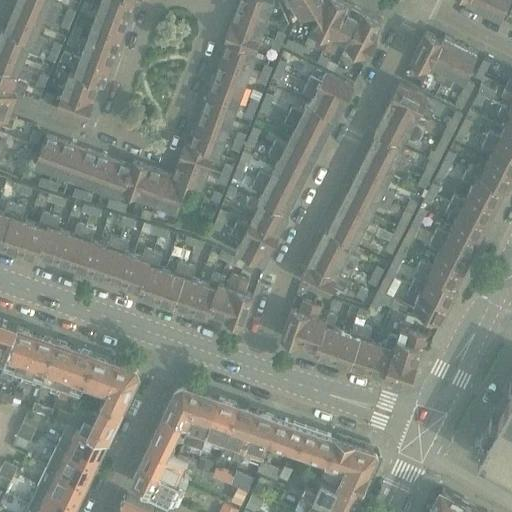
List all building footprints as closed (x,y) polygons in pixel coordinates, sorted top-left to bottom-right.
[(26,0),(17,0),(12,13),(40,25),(43,17),(54,22),(58,14),(26,0)] [(26,0),(58,14),(61,5),(50,1),(50,0),(26,0)] [(134,0),(101,0),(99,7),(128,17),(134,0)] [(239,0),(237,6),(267,17),(272,0),(239,0)] [(320,12),(327,0),(291,0),(301,16),(317,6),(320,12)] [(347,2),(343,0),(327,0),(320,12),(314,25),(323,30),(316,42),(325,47),(347,2)] [(468,0),(468,1),(484,10),(489,0),(468,0)] [(489,0),(484,10),(501,18),(510,0),(489,0)] [(348,42),(364,10),(347,2),(325,47),(332,51),(339,38),(348,42)] [(267,17),(237,6),(231,22),(260,33),(267,17)] [(128,17),(99,7),(93,23),(122,34),(128,17)] [(381,19),(364,10),(348,42),(356,47),(353,54),(366,61),(378,37),(374,35),(381,19)] [(12,13),(4,30),(43,46),(46,38),(36,34),(40,25),(12,13)] [(260,33),(231,22),(224,39),(227,40),(254,50),(260,33)] [(122,34),(93,23),(86,40),(116,51),(122,34)] [(2,29),(0,34),(0,47),(24,57),(28,49),(39,54),(43,46),(4,30),(2,29)] [(424,77),(431,62),(443,39),(426,31),(412,58),(421,62),(416,73),(424,77)] [(443,81),(462,43),(445,34),(443,39),(431,62),(440,66),(435,77),(443,81)] [(116,51),(86,40),(80,57),(110,68),(116,51)] [(254,50),(227,40),(221,58),(250,69),(256,51),(254,50)] [(462,43),(443,81),(451,84),(456,74),(465,79),(478,51),(462,43)] [(0,67),(17,74),(29,78),(32,70),(21,65),(24,57),(0,47),(0,67)] [(485,56),(480,69),(495,74),(500,61),(485,56)] [(110,68),(80,57),(74,74),(98,83),(103,85),(110,68)] [(250,69),(221,58),(215,74),(244,85),(250,69)] [(0,121),(11,125),(14,117),(3,113),(6,103),(11,91),(22,95),(26,86),(14,82),(17,74),(0,67),(0,121)] [(346,101),(354,85),(326,71),(322,79),(312,73),(308,82),(346,101)] [(98,83),(74,74),(70,72),(63,89),(92,100),(98,83)] [(244,85),(215,74),(208,91),(238,102),(244,85)] [(346,101),(308,82),(304,90),(314,95),(310,103),(335,116),(338,117),(346,101)] [(392,98),(419,112),(430,118),(434,109),(423,104),(428,95),(400,82),(392,98)] [(493,99),(497,88),(483,83),(479,94),(493,99)] [(511,101),(509,108),(511,109),(511,88),(506,86),(503,94),(511,98),(511,101)] [(86,118),(92,100),(63,89),(57,107),(86,118)] [(238,102),(208,91),(202,108),(231,119),(238,102)] [(392,98),(384,115),(422,134),(426,126),(415,120),(419,112),(392,98)] [(335,116),(310,103),(308,102),(304,110),(293,104),(289,112),(327,132),(335,116)] [(511,109),(509,108),(502,105),(499,112),(509,117),(504,126),(511,129),(511,109)] [(231,119),(202,108),(196,125),(225,136),(231,119)] [(327,132),(289,112),(285,121),(296,126),(292,134),(319,148),(327,132)] [(376,131),(378,132),(403,144),(407,136),(418,142),(422,134),(384,115),(376,131)] [(225,136),(196,125),(190,142),(215,151),(219,152),(225,136)] [(490,130),(486,137),(511,150),(511,129),(504,126),(500,135),(490,130)] [(370,149),(408,168),(412,160),(401,155),(406,146),(403,144),(378,132),(370,149)] [(35,164),(53,170),(63,140),(46,134),(35,164)] [(319,148),(292,134),(288,142),(277,137),(273,145),(311,164),(319,148)] [(488,159),(511,170),(511,150),(486,137),(482,145),(492,150),(488,159)] [(70,176),(80,146),(63,140),(53,170),(70,176)] [(215,151),(190,142),(186,140),(179,158),(209,168),(215,151)] [(311,164),(273,145),(269,153),(279,158),(275,166),(303,180),(311,164)] [(87,182),(98,152),(80,146),(70,176),(87,182)] [(370,149),(361,165),(389,179),(394,171),(404,176),(408,168),(370,149)] [(104,188),(114,158),(98,152),(87,182),(104,188)] [(132,164),(131,164),(114,158),(104,188),(121,194),(123,189),(132,164)] [(209,168),(179,158),(173,174),(173,175),(188,180),(202,186),(209,168)] [(140,195),(150,166),(133,159),(131,164),(132,164),(123,189),(140,195)] [(471,160),(467,169),(505,188),(507,189),(511,179),(511,170),(488,159),(484,167),(471,160)] [(361,165),(353,181),(391,200),(395,193),(385,188),(389,179),(361,165)] [(157,201),(167,172),(150,166),(140,195),(157,201)] [(261,169),(257,177),(295,196),(303,180),(275,166),(271,174),(261,169)] [(469,190),(497,204),(505,188),(467,169),(463,176),(473,181),(469,190)] [(173,175),(173,174),(167,172),(157,201),(178,209),(188,180),(173,175)] [(295,196),(257,177),(253,185),(263,190),(259,198),(287,212),(295,196)] [(387,209),(391,200),(353,181),(345,197),(373,211),(377,203),(387,209)] [(454,194),(451,201),(489,220),(497,204),(469,190),(464,199),(454,194)] [(253,216),(281,230),(289,213),(287,212),(259,198),(252,194),(248,202),(258,207),(253,216)] [(337,214),(375,233),(379,225),(368,220),(373,211),(345,197),(337,214)] [(0,210),(0,243),(2,245),(17,204),(8,201),(5,212),(0,210)] [(457,214),(452,223),(480,237),(489,220),(451,201),(446,209),(457,214)] [(25,207),(17,204),(2,245),(20,251),(31,221),(22,218),(25,207)] [(31,221),(20,251),(37,257),(38,254),(52,215),(44,212),(39,224),(31,221)] [(371,241),(375,233),(337,214),(329,230),(354,243),(356,244),(361,235),(371,241)] [(60,218),(52,215),(38,254),(55,260),(65,230),(57,228),(60,218)] [(236,227),(273,245),(281,230),(253,216),(249,223),(240,218),(236,227)] [(74,234),(65,230),(55,260),(71,266),(86,225),(78,222),(74,234)] [(438,226),(434,234),(472,253),(480,237),(452,223),(448,231),(438,226)] [(86,225),(71,266),(89,272),(99,242),(90,239),(94,228),(86,225)] [(273,245),(236,227),(232,235),(241,240),(237,249),(264,263),(273,245)] [(326,229),(318,245),(356,264),(360,257),(349,251),(354,243),(329,230),(326,229)] [(108,246),(99,242),(89,272),(106,278),(120,237),(112,234),(108,246)] [(440,247),(436,255),(464,269),(472,253),(434,234),(430,241),(440,247)] [(120,237),(106,278),(123,284),(133,254),(124,251),(128,240),(120,237)] [(310,262),(337,275),(341,267),(352,272),(356,264),(318,245),(310,262)] [(142,257),(133,254),(123,284),(139,289),(140,290),(154,250),(145,247),(142,257)] [(140,290),(139,289),(138,292),(156,299),(167,269),(158,265),(162,253),(154,250),(140,290)] [(464,269),(436,255),(431,264),(421,259),(417,267),(430,273),(456,286),(464,269)] [(175,272),(167,269),(156,299),(173,305),(188,263),(179,260),(175,272)] [(348,281),(337,275),(310,262),(301,278),(329,292),(333,283),(344,288),(348,281)] [(188,263),(173,305),(190,311),(201,280),(192,277),(196,266),(188,263)] [(210,284),(201,280),(190,311),(207,316),(209,312),(219,282),(222,274),(214,272),(210,284)] [(415,277),(411,285),(450,304),(458,287),(456,286),(430,273),(426,282),(415,277)] [(219,282),(209,312),(226,318),(240,277),(232,274),(228,285),(219,282)] [(249,280),(240,277),(226,318),(243,323),(253,294),(245,291),(249,280)] [(441,320),(450,304),(411,285),(408,292),(418,297),(413,306),(441,320)] [(281,336),(300,342),(313,301),(305,299),(301,310),(291,306),(281,336)] [(321,304),(313,301),(300,342),(317,348),(327,319),(318,315),(321,304)] [(327,319),(317,348),(315,353),(333,359),(343,330),(334,327),(338,315),(329,312),(327,319)] [(17,325),(0,319),(0,373),(0,374),(17,325)] [(343,330),(333,359),(350,364),(363,324),(355,321),(352,333),(343,330)] [(372,327),(363,324),(350,364),(367,370),(377,342),(368,339),(372,327)] [(21,377),(37,332),(18,326),(1,375),(11,378),(13,374),(21,377)] [(398,336),(386,372),(411,380),(427,332),(410,326),(406,339),(398,336)] [(56,339),(37,332),(21,377),(40,384),(43,377),(56,339)] [(377,342),(367,370),(385,376),(386,372),(398,336),(390,333),(386,345),(377,342)] [(56,339),(43,377),(40,384),(40,385),(51,389),(51,388),(59,390),(75,345),(56,339)] [(94,352),(75,345),(59,390),(67,393),(69,387),(81,391),(84,380),(94,352)] [(84,380),(109,388),(110,388),(119,361),(94,352),(84,380)] [(109,388),(103,399),(123,408),(139,374),(136,367),(119,361),(110,388),(109,388)] [(177,387),(150,444),(168,452),(184,419),(190,421),(200,389),(184,384),(177,387)] [(200,389),(190,421),(187,428),(199,432),(196,440),(204,442),(219,396),(200,389)] [(511,395),(511,396),(511,409),(509,415),(503,412),(479,454),(511,472),(511,395)] [(238,402),(219,396),(204,442),(211,445),(214,437),(225,441),(238,402)] [(108,439),(123,408),(103,399),(93,421),(84,417),(80,426),(108,439)] [(257,409),(238,402),(225,441),(236,444),(234,452),(241,455),(257,409)] [(263,453),(268,440),(276,415),(257,409),(241,455),(249,457),(252,449),(263,453)] [(268,440),(327,459),(335,436),(276,415),(268,440)] [(24,420),(20,427),(34,433),(37,427),(24,420)] [(107,440),(68,421),(57,444),(97,463),(107,440)] [(20,427),(17,434),(30,440),(34,433),(20,427)] [(344,468),(337,483),(360,494),(377,457),(374,449),(335,436),(327,459),(326,462),(344,468)] [(97,463),(57,444),(48,463),(88,482),(97,463)] [(150,444),(141,462),(186,483),(190,476),(182,472),(187,461),(168,452),(150,444)] [(15,472),(18,465),(5,459),(2,466),(15,472)] [(262,460),(260,469),(279,474),(282,465),(262,460)] [(182,490),(186,483),(141,462),(132,480),(174,500),(180,489),(182,490)] [(88,482),(48,463),(39,483),(78,502),(88,482)] [(2,466),(0,470),(0,473),(12,479),(15,472),(2,466)] [(303,490),(351,511),(360,494),(337,483),(321,476),(319,476),(314,486),(307,483),(303,490)] [(31,500),(38,482),(29,478),(21,496),(31,500)] [(73,511),(78,502),(39,483),(29,502),(49,511),(73,511)] [(486,511),(443,487),(436,502),(434,501),(428,511),(486,511)] [(308,501),(302,511),(351,511),(303,490),(300,497),(308,501)] [(160,511),(155,509),(156,508),(126,493),(117,511),(160,511)] [(220,511),(237,511),(240,506),(226,500),(220,511)] [(24,511),(49,511),(29,502),(24,511)]
